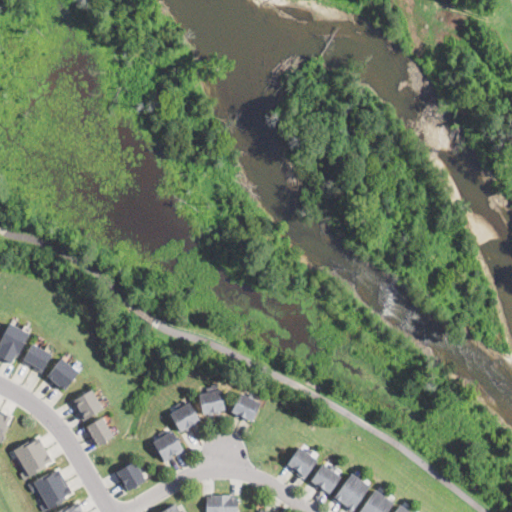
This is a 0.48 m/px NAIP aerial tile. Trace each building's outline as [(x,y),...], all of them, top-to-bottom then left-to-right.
[(30,333),(19,354),(17,353),(11,364),(0,358),(0,349),(1,348),(0,347),(0,342),(10,323),(30,333)] [(52,354),(42,373),(33,368),(35,365),(32,364),(30,366),(22,362),(23,359),(32,343),(52,354)] [(79,372),(65,390),(65,391),(60,387),(59,389),(50,381),(51,379),(47,376),(62,358),(79,372)] [(215,417),(226,415),(221,392),(213,393),(212,387),(209,388),(215,417)] [(215,417),(204,419),(200,395),(207,394),(206,388),(209,388),(215,417)] [(95,413),(83,421),(72,402),(92,390),(103,408),(95,413)] [(250,397),(240,392),(230,414),(240,419),(250,397)] [(240,419),(250,397),(261,402),(251,424),(240,419)] [(179,409),(189,403),(201,424),(191,429),(179,409)] [(191,429),(181,435),(169,415),(179,409),(191,429)] [(0,412),(11,417),(6,426),(9,428),(2,443),(0,442),(0,412)] [(114,437),(103,443),(98,446),(95,441),(93,442),(87,432),(89,430),(87,427),(107,415),(111,421),(106,424),(114,437)] [(185,451),(175,457),(163,437),(173,431),(185,451)] [(40,439),(45,448),(52,460),(44,465),(45,467),(30,476),(26,470),(23,471),(22,469),(15,458),(18,456),(14,450),(31,440),(31,442),(39,437),(40,439)] [(163,437),(175,457),(164,463),(153,443),(163,437)] [(306,453),(296,446),(284,462),(294,469),(306,453)] [(306,453),(316,460),(304,476),(294,469),(306,453)] [(143,480),(128,490),(115,470),(133,460),(143,480)] [(331,470),(321,462),(309,479),(318,486),(331,470)] [(59,471),(65,480),(72,493),(65,497),(66,499),(44,511),(40,506),(43,504),(35,490),(38,489),(34,482),(50,472),(51,474),(59,469),(59,471)] [(318,486),(328,493),(340,477),(331,470),(318,486)] [(360,480),(350,473),(332,496),(342,503),(360,480)] [(360,480),(342,503),(351,509),(369,486),(360,480)] [(370,511),(383,496),(374,490),(356,511),(370,511)] [(222,511),(206,511),(206,497),(208,497),(208,495),(222,495),(222,511)] [(222,511),(222,495),(230,495),(233,495),(233,497),(236,497),(236,511),(222,511)] [(370,511),(383,496),(392,502),(385,511),(370,511)] [(78,504),(83,511),(58,511),(70,505),(71,507),(78,503),(78,504)] [(159,511),(175,503),(180,511),(159,511)] [(411,511),(399,503),(393,511),(411,511)]
